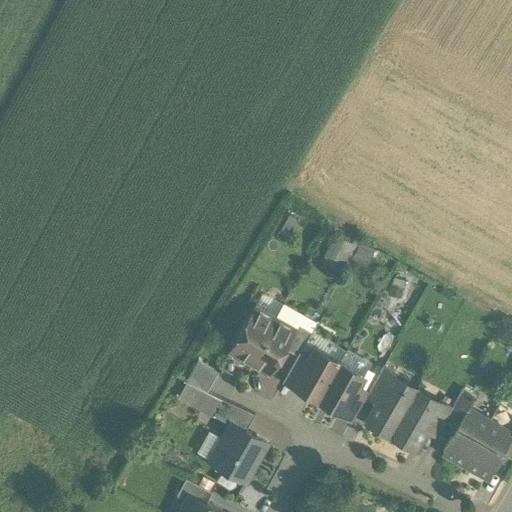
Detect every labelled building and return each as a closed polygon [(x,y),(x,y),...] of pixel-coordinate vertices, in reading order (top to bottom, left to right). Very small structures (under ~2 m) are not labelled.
[(343,259),(363,270),(375,249),(355,238),(343,259)] [(333,242),(322,256),(336,266),(346,252),(333,242)] [(274,318),(253,306),(229,348),(232,349),(231,350),(232,355),(237,357),(242,356),(242,355),(250,360),(274,318)] [(274,318),(250,360),(259,364),(258,365),(260,370),(264,372),(269,371),(269,370),(271,371),(285,348),(295,329),(294,329),(274,318)] [(311,330),(298,323),(294,329),(295,329),(285,348),(297,354),(298,352),(311,330)] [(309,358),(294,384),(295,385),(318,398),(339,362),(314,348),(309,358)] [(297,354),(283,379),(295,385),(294,384),(309,358),(298,352),(297,354)] [(219,370),(198,358),(186,380),(207,390),(219,370)] [(339,362),(318,398),(342,412),(342,411),(343,412),(357,386),(363,376),(339,362)] [(383,366),(368,392),(378,398),(379,398),(391,376),(392,377),(395,373),(383,366)] [(391,376),(379,398),(378,398),(366,419),(390,433),(415,390),(392,377),(391,376)] [(357,386),(343,412),(342,411),(342,412),(353,418),(368,392),(357,386)] [(452,405),(447,415),(458,422),(466,408),(468,409),(476,395),(462,388),(452,405)] [(415,390),(390,433),(415,447),(427,426),(426,425),(439,404),(437,403),(415,390)] [(255,413),(222,397),(213,414),(230,423),(231,422),(245,430),(255,413)] [(439,404),(426,425),(427,426),(437,432),(447,415),(452,405),(440,398),(437,403),(439,404)] [(458,422),(443,450),(466,463),(489,421),(466,408),(458,422)] [(489,421),(466,463),(489,476),(504,448),(511,434),(511,433),(489,421)] [(245,430),(231,422),(230,423),(221,439),(223,446),(215,461),(246,479),(266,442),(245,430)] [(212,491),(185,477),(176,494),(186,499),(189,493),(206,502),(212,491)] [(223,511),(206,502),(189,493),(186,499),(178,511),(223,511)]
